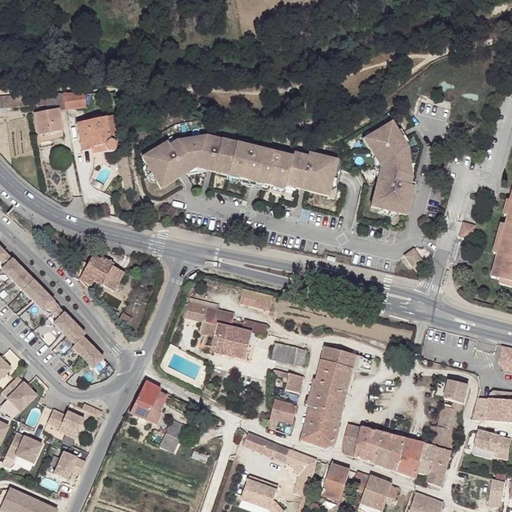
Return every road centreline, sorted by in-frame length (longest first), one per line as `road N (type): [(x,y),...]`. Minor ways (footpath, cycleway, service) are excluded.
road 1 (primary): [(422,310),(183,250)]
road 2 (residential): [(233,416),(431,491),(448,500),(450,511)]
road 3 (residential): [(417,237),(391,253),(191,204)]
road 4 (primary): [(183,250),(66,220),(0,170)]
road 5 (residential): [(0,218),(140,365)]
road 6 (residential): [(445,248),(466,178),(498,183),(511,128)]
road 7 (residential): [(132,386),(70,394),(0,325)]
road 8 (unclassified): [(132,386),(70,511)]
road 9 (residential): [(441,115),(417,237)]
road 10 (unclassified): [(183,250),(140,365)]
